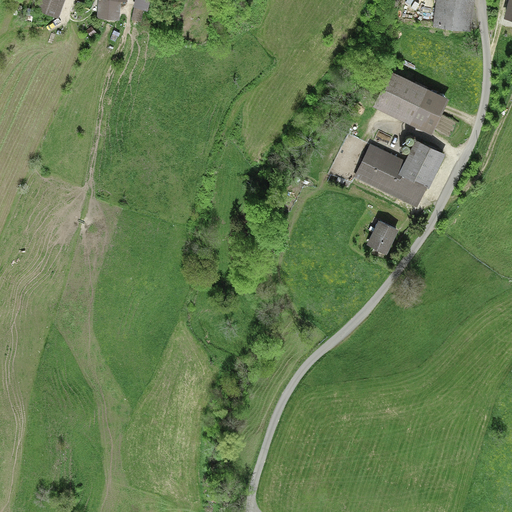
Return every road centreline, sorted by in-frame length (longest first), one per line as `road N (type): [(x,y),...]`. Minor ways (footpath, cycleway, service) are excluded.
road 1 (unclassified): [(249,511),(289,389),(384,289),(436,215),(466,154),(487,85),(482,0)]
road 2 (track): [(443,200),(484,162),(511,101)]
